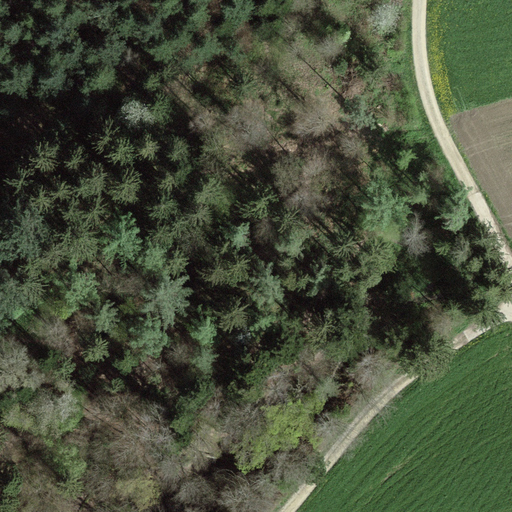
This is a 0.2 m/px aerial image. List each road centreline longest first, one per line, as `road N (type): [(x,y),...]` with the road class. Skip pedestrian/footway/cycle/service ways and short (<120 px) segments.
road 1 (track): [(266,511),(427,349),(511,304)]
road 2 (track): [(511,275),(414,85),(420,0)]
